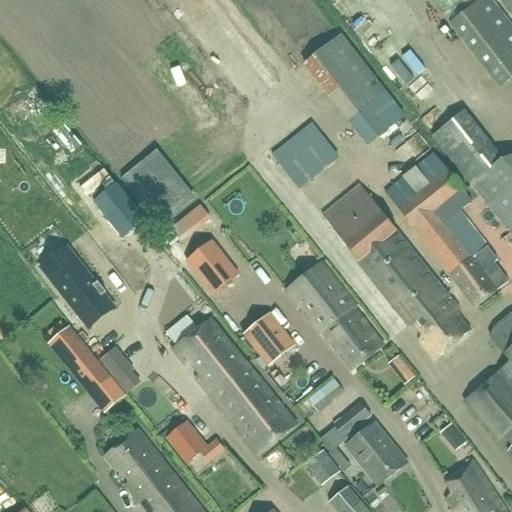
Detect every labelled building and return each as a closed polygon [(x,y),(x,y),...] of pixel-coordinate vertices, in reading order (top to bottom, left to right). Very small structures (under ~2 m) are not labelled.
[(511,27),(490,0),(481,0),(449,25),(474,57),(511,28),(511,27)] [(511,28),(474,57),(499,90),(511,79),(511,28)] [(341,35),(302,64),(367,147),(405,117),(341,35)] [(511,156),(501,159),(463,112),(432,136),(511,235),(511,156)] [(298,191),(339,157),(312,123),(272,155),(298,191)] [(156,151),(120,180),(159,228),(195,199),(156,151)] [(508,282),(494,264),(498,261),(459,212),(471,202),(432,155),(386,193),(414,230),(449,277),(450,276),(475,308),(496,291),(508,282)] [(113,185),(92,202),(123,240),(144,223),(113,185)] [(434,360),(470,332),(456,313),(458,309),(397,233),(359,185),(322,216),(359,264),(409,327),(415,327),(421,334),(419,342),(434,360)] [(200,207),(171,230),(182,243),(211,220),(200,207)] [(240,276),(213,242),(185,263),(213,298),(240,276)] [(115,274),(140,255),(133,246),(108,265),(115,274)] [(89,328),(113,309),(103,296),(105,294),(97,283),(95,285),(69,252),(44,271),(89,328)] [(158,261),(152,267),(164,280),(171,274),(158,261)] [(321,264),(286,290),(300,308),(303,306),(310,315),(307,318),(320,334),(322,333),(351,371),(383,347),(353,310),(355,308),(321,264)] [(511,313),(509,314),(493,327),(489,338),(504,357),(505,356),(511,363),(465,401),(499,442),(503,439),(511,449),(508,453),(511,457),(511,313)] [(268,368),(296,346),(270,314),(243,336),(268,368)] [(196,380),(208,395),(246,364),(210,319),(198,329),(188,318),(167,335),(176,347),(172,350),(186,367),(191,365),(199,375),(196,380)] [(104,415),(125,398),(69,329),(48,346),(104,415)] [(114,380),(131,366),(117,349),(99,363),(114,380)] [(121,379),(135,401),(158,385),(144,364),(121,379)] [(246,364),(208,395),(240,434),(258,455),(296,425),(277,401),(278,401),(277,400),(276,400),(246,364)] [(279,378),(274,372),(268,377),(273,383),(279,378)] [(332,383),(296,408),(305,422),(342,397),(332,383)] [(364,432),(359,426),(370,417),(359,404),(333,426),(348,445),(346,447),(378,487),(407,464),(374,424),(364,432)] [(188,423),(167,441),(186,466),(199,455),(207,449),(188,423)] [(169,511),(189,496),(137,431),(104,457),(115,473),(121,472),(128,481),(126,487),(139,504),(142,504),(147,511),(169,511)] [(207,465),(224,452),(216,441),(208,448),(207,449),(199,455),(207,465)] [(340,473),(323,451),(305,466),(321,487),(340,473)] [(450,511),(507,511),(473,460),(441,481),(449,495),(444,502),(450,511)] [(336,511),(368,511),(348,488),(330,504),(336,511)] [(201,511),(189,496),(169,511),(201,511)] [(28,510),(29,511),(54,511),(44,498),(28,510)] [(393,511),(389,499),(372,504),(374,511),(393,511)]
